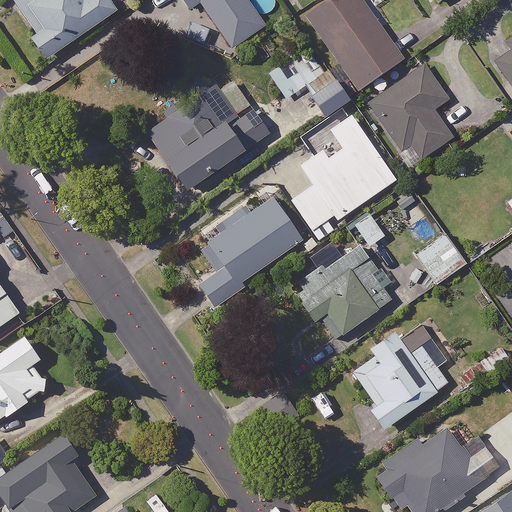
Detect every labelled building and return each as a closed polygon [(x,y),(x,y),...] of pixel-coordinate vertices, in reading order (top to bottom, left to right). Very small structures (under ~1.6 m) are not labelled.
[(121,8),(115,0),(14,0),(38,34),(31,39),(46,61),(121,8)] [(402,60),(359,0),(329,0),(305,17),(358,91),(402,60)] [(511,36),(506,41),(511,50),(511,52),(494,65),(511,90),(511,36)] [(317,79),(305,62),(275,82),(287,99),(317,79)] [(447,101),(423,66),(370,102),(412,165),(451,139),(432,111),(447,101)] [(348,102),(333,82),(309,99),(324,119),(348,102)] [(238,122),(212,85),(145,133),(187,193),(268,136),(252,112),(238,122)] [(396,181),(351,116),(330,131),(343,149),(328,160),(322,152),(301,166),(314,185),(291,201),(315,237),(396,181)] [(476,202),(467,176),(445,183),(453,209),(476,202)] [(392,197),(404,212),(418,202),(406,186),(392,197)] [(302,241),(270,200),(201,253),(217,274),(199,288),(214,308),(302,241)] [(372,213),(353,226),(368,248),(387,235),(372,213)] [(465,265),(445,236),(416,256),(436,285),(465,265)] [(395,299),(358,246),(293,292),(315,323),(321,319),(336,340),(395,299)] [(0,269),(3,267),(0,262),(0,326),(19,313),(0,286),(0,269)] [(437,331),(429,319),(399,340),(395,334),(370,352),(374,357),(352,373),(376,406),(369,411),(383,431),(448,385),(437,369),(446,362),(428,337),(437,331)] [(0,422),(48,389),(32,366),(40,361),(24,338),(0,354),(0,422)] [(508,359),(500,348),(480,363),(488,374),(508,359)] [(460,450),(445,429),(421,446),(417,440),(372,473),(400,510),(405,506),(409,511),(439,511),(498,468),(476,439),(460,450)] [(0,500),(2,499),(10,511),(73,511),(101,494),(92,479),(85,484),(69,460),(74,457),(63,439),(0,479),(0,500)] [(511,511),(511,491),(481,511),(511,511)]
